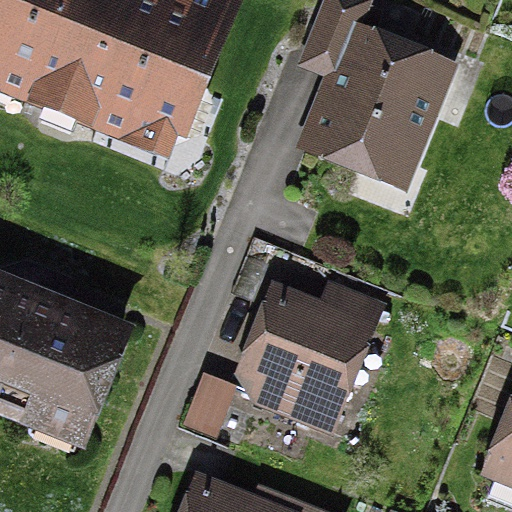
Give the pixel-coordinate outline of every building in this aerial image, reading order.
[(253,11),(224,0),(0,0),(0,85),(195,161),(253,11)] [(313,0),(287,63),(321,77),(293,142),(404,189),(455,68),(359,28),(371,1),(368,0),(313,0)] [(137,331),(0,276),(0,417),(89,453),(137,331)] [(373,329),(267,292),(228,402),(334,439),(373,329)] [(226,390),(190,377),(172,427),(207,440),(226,390)] [(511,403),(482,479),(511,490),(511,403)] [(284,511),(192,473),(175,511),(284,511)]
